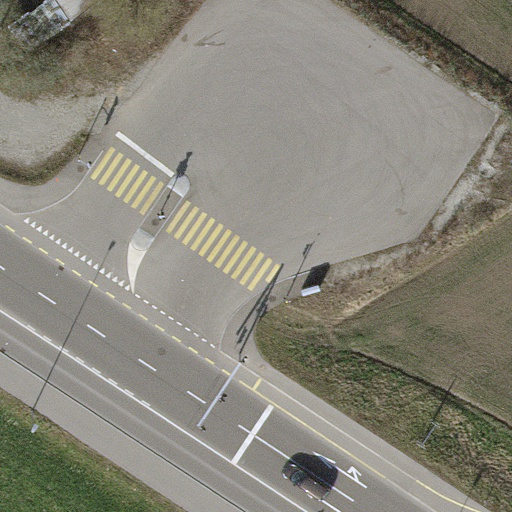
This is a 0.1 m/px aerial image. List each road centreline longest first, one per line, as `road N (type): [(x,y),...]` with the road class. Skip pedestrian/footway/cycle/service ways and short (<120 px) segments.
road 1 (unclassified): [(271,38),(84,341)]
road 2 (primary): [(84,341),(345,511)]
